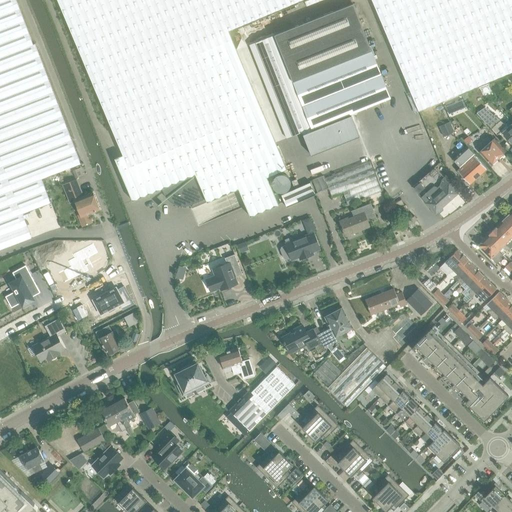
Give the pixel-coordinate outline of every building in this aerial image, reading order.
[(80,164),(52,92),(34,45),(32,45),(14,0),(0,0),(0,221),(22,214),(49,203),(41,179),(80,164)] [(511,0),(57,0),(123,155),(128,168),(231,125),(199,51),(231,39),(228,30),(300,0),(372,0),(420,111),(511,71),(511,0)] [(353,4),(274,34),(298,95),(311,129),(351,114),(390,99),(353,4)] [(123,155),(114,158),(132,201),(134,200),(162,188),(163,192),(164,195),(166,198),(169,201),(172,203),(176,205),(179,206),(183,206),(187,206),(190,205),(191,204),(193,204),(195,203),(196,202),(198,202),(199,201),(201,201),(202,200),(204,199),(205,199),(207,202),(238,189),(250,217),(278,205),(266,177),(286,169),(231,39),(199,51),(231,125),(128,168),(123,155)] [(454,103),(446,106),(449,114),(457,111),(454,103)] [(482,108),(476,113),(480,117),(485,124),(486,123),(496,135),(501,131),(511,143),(511,124),(507,128),(482,108)] [(311,129),(302,133),(310,155),(359,136),(351,114),(311,129)] [(449,122),(438,127),(442,136),(453,131),(449,122)] [(487,138),(485,140),(477,146),(481,151),(479,153),(490,165),(505,152),(493,139),(490,142),(487,138)] [(466,147),(453,159),(461,168),(457,172),(469,185),(486,169),(466,147)] [(323,176),(312,180),(313,181),(317,193),(328,189),(331,197),(342,192),(347,205),(381,192),(369,161),(324,179),(323,176)] [(435,213),(448,203),(458,194),(435,168),(413,188),(435,213)] [(74,202),(79,214),(76,215),(81,227),(91,223),(88,214),(98,210),(92,193),(82,196),(80,189),(76,179),(62,184),(69,204),(74,202)] [(286,207),(315,194),(310,182),(281,195),(286,207)] [(403,205),(401,200),(390,205),(393,210),(403,205)] [(353,218),(348,220),(347,218),(339,222),(344,236),(352,233),(353,234),(369,227),(367,221),(375,218),(370,203),(350,211),(353,218)] [(0,249),(31,238),(22,214),(0,221),(0,249)] [(419,224),(414,217),(406,222),(411,230),(419,224)] [(511,224),(505,217),(499,224),(511,237),(511,224)] [(511,237),(499,224),(492,231),(510,249),(511,247),(511,237)] [(502,247),(506,250),(507,249),(508,251),(510,249),(492,231),(485,237),(498,250),(502,247)] [(281,247),(280,250),(284,259),(286,260),(291,258),(292,260),(299,257),(300,259),(313,254),(313,252),(319,250),(313,233),(285,244),(285,245),(281,247)] [(502,254),(498,250),(485,237),(479,243),(480,247),(496,263),(500,259),(499,257),(502,254)] [(246,241),(237,245),(240,253),(243,252),(241,247),(247,244),(246,241)] [(65,269),(63,270),(68,280),(71,279),(74,277),(75,278),(80,276),(79,275),(80,274),(81,274),(88,270),(86,266),(91,264),(88,258),(90,258),(89,257),(98,253),(93,243),(72,254),(74,258),(68,261),(70,266),(65,269)] [(457,250),(448,259),(438,270),(443,275),(447,271),(448,272),(449,274),(464,258),(457,250)] [(206,280),(211,292),(220,288),(221,291),(237,284),(234,278),(242,275),(234,255),(224,259),(227,264),(213,270),(215,276),(206,280)] [(449,274),(457,281),(472,266),(464,258),(449,274)] [(31,296),(38,292),(39,293),(40,292),(25,265),(24,266),(25,267),(25,266),(27,269),(25,270),(27,275),(22,278),(21,278),(11,283),(15,290),(14,290),(15,292),(11,294),(7,296),(13,306),(21,302),(23,305),(28,302),(33,300),(31,296)] [(458,283),(460,285),(464,289),(480,274),(472,266),(457,281),(458,283)] [(468,292),(461,298),(466,303),(472,297),(488,281),(480,274),(464,289),(468,292)] [(423,284),(430,291),(436,285),(429,278),(423,284)] [(476,300),(480,296),(484,301),(495,289),(488,281),(472,297),(476,300)] [(134,304),(131,298),(124,302),(116,287),(109,291),(103,294),(101,295),(101,294),(95,297),(95,298),(93,299),(101,315),(108,311),(109,312),(115,309),(114,307),(120,304),(123,309),(134,304)] [(405,300),(419,315),(432,303),(418,288),(405,300)] [(406,305),(402,293),(395,295),(393,289),(365,300),(370,315),(399,304),(400,307),(406,305)] [(437,289),(432,294),(438,300),(443,295),(437,289)] [(483,308),(487,312),(491,316),(506,300),(498,292),(483,308)] [(444,305),(448,301),(448,300),(443,295),(438,300),(444,305)] [(502,319),(498,323),(511,309),(511,305),(506,300),(491,316),(494,320),(498,315),(502,319)] [(452,304),(448,309),(447,309),(454,315),(458,310),(452,304)] [(325,319),(324,320),(327,327),(329,326),(330,329),(335,337),(352,328),(341,308),(331,313),(330,312),(328,310),(325,312),(325,314),(326,316),(324,317),(325,319)] [(504,330),(506,331),(511,324),(511,309),(498,323),(504,330)] [(459,321),(464,316),(458,310),(454,315),(459,321)] [(137,322),(133,313),(124,318),(128,326),(137,322)] [(451,318),(446,314),(442,318),(446,323),(451,318)] [(59,319),(45,327),(50,337),(33,347),(41,361),(46,358),(48,361),(50,359),(52,359),(54,359),(56,357),(57,356),(59,354),(58,352),(64,349),(57,336),(65,331),(59,319)] [(469,321),(464,326),(472,334),(477,329),(469,321)] [(119,349),(109,328),(108,326),(96,333),(107,355),(119,349)] [(291,333),(282,339),(290,353),(306,344),(309,349),(320,343),(313,330),(306,333),(302,326),(295,330),(295,331),(291,333)] [(453,332),(467,346),(468,346),(473,340),(459,326),(453,332)] [(318,327),(313,330),(320,343),(321,343),(326,347),(327,346),(328,345),(330,344),(332,346),(334,344),(332,342),(335,340),(329,329),(321,333),(318,327)] [(478,340),(482,335),(477,329),(472,334),(478,340)] [(504,330),(493,341),(494,343),(506,331),(504,330)] [(134,332),(131,341),(136,343),(140,334),(134,332)] [(412,348),(448,383),(469,404),(468,404),(484,420),(500,404),(484,388),(483,389),(427,333),(412,348)] [(486,339),(481,343),(487,349),(492,345),(486,339)] [(473,340),(468,346),(474,353),(480,348),(473,340)] [(493,355),(498,350),(492,345),(487,349),(493,355)] [(348,407),(388,366),(368,347),(329,388),(348,407)] [(336,347),(331,351),(340,362),(345,358),(343,355),(344,352),(342,349),(338,350),(336,347)] [(480,348),(474,353),(489,367),(494,362),(480,348)] [(216,355),(218,363),(221,362),(223,368),(231,365),(234,377),(245,373),(237,349),(216,355)] [(267,354),(261,359),(264,362),(272,370),(277,365),(267,354)] [(327,387),(341,373),(328,359),(314,373),(327,387)] [(173,376),(183,395),(195,389),(193,386),(201,382),(203,385),(209,382),(206,375),(203,376),(197,364),(173,376)] [(249,430),(255,424),(294,385),(276,367),(231,412),(249,430)] [(500,368),(495,372),(498,376),(503,371),(500,368)] [(386,374),(372,389),(380,397),(395,382),(386,374)] [(380,397),(388,405),(403,390),(395,382),(380,397)] [(308,390),(303,395),(309,401),(315,396),(308,390)] [(388,405),(396,413),(411,398),(403,390),(388,405)] [(396,413),(404,420),(404,421),(419,406),(411,398),(396,413)] [(134,431),(131,424),(129,421),(135,418),(133,415),(139,412),(133,401),(127,404),(125,399),(114,405),(127,429),(130,435),(134,431)] [(289,404),(278,415),(278,416),(282,419),(289,412),(293,408),(290,404),(289,404)] [(117,422),(122,431),(127,429),(114,405),(102,411),(109,424),(110,426),(117,422)] [(308,421),(305,424),(302,428),(309,435),(328,415),(317,405),(305,418),(308,421)] [(404,421),(412,428),(412,429),(427,413),(419,406),(404,421)] [(140,414),(148,429),(160,423),(152,407),(140,414)] [(412,429),(420,436),(420,437),(435,421),(427,413),(412,429)] [(328,415),(309,435),(316,441),(322,435),(326,438),(338,426),(328,415)] [(443,429),(438,424),(435,421),(420,437),(428,444),(443,429)] [(386,429),(391,435),(395,430),(390,425),(386,429)] [(77,439),(84,452),(105,440),(98,428),(77,439)] [(444,429),(443,429),(428,444),(429,445),(428,445),(436,453),(452,437),(444,429)] [(395,430),(391,435),(395,439),(399,434),(395,430)] [(159,451),(153,457),(165,469),(182,452),(175,445),(179,440),(174,435),(169,431),(154,446),(159,451)] [(260,433),(255,439),(262,446),(268,440),(261,434),(261,433),(260,433)] [(444,461),(460,445),(452,437),(436,453),(444,461)] [(345,470),(364,450),(353,440),(340,453),(344,456),(337,463),(345,470)] [(111,446),(92,465),(104,477),(108,472),(110,474),(116,468),(114,466),(123,458),(111,446)] [(43,461),(37,447),(20,455),(27,469),(28,468),(30,474),(41,469),(38,463),(43,461)] [(460,448),(452,457),(456,461),(464,452),(460,448)] [(364,450),(345,470),(351,476),(357,469),(361,473),(374,460),(364,450)] [(410,453),(415,458),(419,455),(414,450),(410,453)] [(267,477),(286,458),(279,451),(273,458),(269,454),(256,467),(267,477)] [(79,469),(88,461),(81,453),(69,460),(79,469)] [(419,455),(415,458),(421,464),(425,460),(419,455)] [(286,458),(267,477),(277,488),(288,476),(290,475),(286,471),(293,465),(286,458)] [(182,466),(175,472),(179,476),(186,469),(182,466)] [(57,468),(46,479),(51,484),(62,473),(59,470),(57,468)] [(179,476),(176,480),(193,496),(199,489),(204,494),(212,486),(202,477),(198,481),(186,469),(179,476)] [(290,475),(288,476),(295,483),(303,476),(296,469),(290,475)] [(0,511),(32,511),(37,507),(21,491),(17,495),(14,492),(18,488),(0,471),(0,511)] [(207,473),(203,477),(212,485),(216,481),(214,479),(215,478),(211,473),(209,475),(207,473)] [(379,491),(373,497),(379,504),(399,485),(388,474),(375,487),(379,491)] [(364,475),(358,481),(367,489),(372,484),(364,475)] [(301,480),(297,484),(303,490),(307,486),(301,480)] [(399,485),(379,504),(386,511),(393,504),(396,508),(409,495),(412,492),(402,481),(399,485)] [(129,483),(113,500),(117,504),(119,502),(125,508),(134,499),(139,494),(134,489),(129,483)] [(296,483),(291,489),(298,495),(303,490),(297,484),(296,483)] [(486,483),(475,495),(480,500),(491,489),(486,483)] [(302,511),(321,493),(314,486),(308,492),(304,489),(303,490),(298,495),(291,501),(302,511)] [(491,489),(480,500),(490,509),(504,495),(499,490),(495,486),(494,486),(491,489)] [(321,493),(302,511),(322,511),(325,509),(321,506),(328,499),(321,493)] [(134,499),(125,508),(129,511),(142,511),(150,504),(139,494),(134,499)] [(504,495),(490,509),(492,511),(504,511),(511,504),(511,502),(509,500),(504,495)] [(232,511),(239,506),(228,496),(216,508),(219,511),(232,511)] [(205,500),(200,504),(206,510),(211,506),(205,500)] [(404,503),(399,508),(403,511),(405,511),(410,508),(404,503)]
